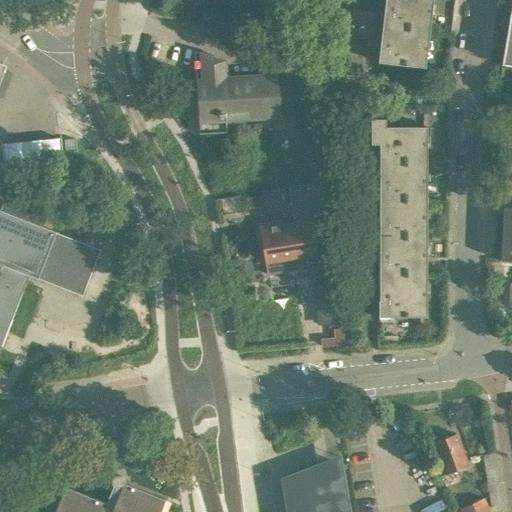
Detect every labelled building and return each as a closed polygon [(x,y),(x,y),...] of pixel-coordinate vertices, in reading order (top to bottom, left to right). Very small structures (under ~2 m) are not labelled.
[(390,0),(383,63),(426,68),(426,62),(424,62),(425,48),(426,41),(427,35),(429,35),(431,26),(428,25),(430,0),(390,0)] [(511,0),(501,65),(511,66),(511,0)] [(10,58),(0,54),(0,86),(4,76),(10,58)] [(225,61),(201,54),(207,134),(226,132),(226,121),(279,117),(279,110),(276,74),(226,77),(225,61)] [(384,163),(427,163),(427,158),(424,158),(424,137),(426,137),(426,127),(388,127),(388,117),(384,113),(370,113),(370,145),(384,145),(384,163)] [(63,164),(60,139),(2,144),(5,169),(63,164)] [(75,139),(64,140),(66,164),(78,163),(75,139)] [(427,168),(427,163),(384,163),(384,200),(427,200),(427,195),(424,195),(424,168),(427,168)] [(281,222),(261,225),(264,245),(261,245),(263,259),(266,258),(266,259),(269,274),(292,271),(294,286),(273,289),(279,321),(293,318),(294,322),(312,319),(311,316),(326,313),(320,282),(317,268),(318,268),(312,232),(312,230),(334,227),(327,183),(290,189),(294,213),(301,212),(303,224),(294,225),(282,227),(281,222)] [(248,207),(266,203),(264,193),(246,196),(248,207)] [(0,352),(27,283),(20,280),(22,274),(29,276),(39,280),(57,233),(43,227),(48,214),(6,198),(1,211),(0,210),(0,352)] [(427,200),(384,200),(384,237),(427,237),(427,232),(424,232),(424,205),(427,205),(427,200)] [(511,208),(503,208),(501,261),(511,261),(511,208)] [(427,237),(384,237),(384,274),(427,274),(427,269),(424,269),(424,242),(427,242),(427,237)] [(427,274),(384,274),(384,301),(378,301),(378,317),(379,317),(379,322),(394,322),(394,317),(427,317),(427,309),(424,309),(424,285),(424,279),(427,279),(427,274)] [(335,331),(336,344),(343,343),(342,330),(335,331)] [(433,442),(445,475),(467,467),(456,434),(433,442)] [(491,454),(483,456),(492,507),(500,506),(491,454)] [(349,511),(343,473),(342,473),(341,464),(327,467),(287,482),(292,511),(349,511)] [(160,511),(165,500),(125,483),(125,482),(125,480),(125,479),(124,477),(123,476),(122,475),(120,475),(119,475),(117,475),(115,476),(114,477),(113,478),(112,479),(112,481),(112,482),(113,484),(113,485),(114,485),(107,503),(65,486),(55,511),(160,511)] [(460,509),(461,511),(490,511),(483,498),(460,509)]
